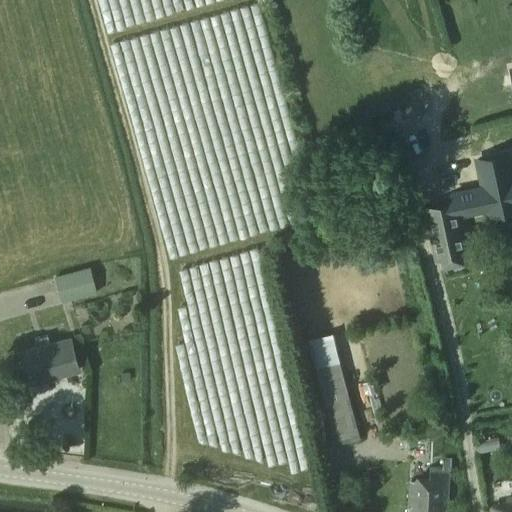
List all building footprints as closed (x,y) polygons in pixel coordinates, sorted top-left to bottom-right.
[(165,27),(120,41),(126,59),(141,54),(139,49),(169,40),(165,27)] [(381,75),(393,122),(460,105),(454,81),(439,85),(433,62),(381,75)] [(511,207),(511,173),(508,153),(476,160),(482,187),(487,208),(488,213),(511,207)] [(425,207),(437,260),(466,253),(454,201),(425,207)] [(253,221),(234,229),(233,227),(218,233),(223,243),(257,230),(253,221)] [(257,248),(174,264),(194,365),(226,372),(231,347),(238,383),(229,398),(227,384),(216,402),(213,385),(204,399),(201,385),(197,406),(192,407),(199,443),(274,459),(285,441),(290,470),(304,468),(282,357),(272,402),(270,401),(261,356),(277,329),(229,319),(227,309),(239,311),(241,301),(221,297),(242,293),(260,262),(257,248)] [(58,300),(94,294),(90,266),(54,272),(58,300)] [(24,351),(32,383),(80,370),(71,338),(50,344),(47,335),(34,339),(37,348),(24,351)] [(315,367),(305,369),(308,382),(318,379),(336,445),(360,439),(357,425),(355,425),(339,362),(315,369),(315,367)] [(447,511),(450,477),(451,458),(444,458),(443,468),(431,467),(431,476),(430,476),(429,483),(409,482),(408,509),(405,511),(404,511),(447,511)] [(511,511),(511,497),(507,498),(507,504),(488,508),(488,511),(511,511)]
